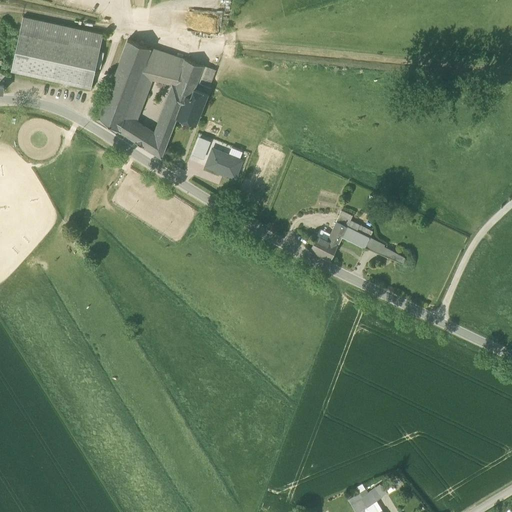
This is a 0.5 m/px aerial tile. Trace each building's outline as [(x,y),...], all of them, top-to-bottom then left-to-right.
[(103,34),(23,17),(20,29),(100,47),(103,34)] [(99,51),(100,47),(20,29),(11,71),(91,88),(96,68),(100,69),(104,52),(99,51)] [(99,118),(120,131),(125,118),(140,77),(145,65),(151,48),(128,40),(99,118)] [(149,66),(148,79),(156,80),(156,68),(160,51),(151,48),(145,65),(149,66)] [(156,80),(175,84),(179,72),(184,60),(160,51),(156,68),(156,80)] [(187,108),(193,89),(202,66),(184,60),(179,72),(175,84),(168,101),(180,105),(187,108)] [(145,65),(140,77),(148,79),(149,66),(145,65)] [(215,71),(202,66),(193,89),(207,94),(215,71)] [(140,77),(125,118),(132,122),(148,79),(140,77)] [(176,117),(196,125),(207,94),(193,89),(187,108),(180,105),(176,117)] [(176,117),(180,105),(168,101),(158,130),(170,134),(176,117)] [(141,128),(132,122),(125,118),(120,131),(136,142),(141,128)] [(148,132),(141,128),(136,142),(143,146),(148,132)] [(155,138),(167,142),(170,134),(158,130),(155,137),(155,138)] [(143,146),(150,150),(155,138),(155,137),(148,132),(143,146)] [(211,141),(199,137),(192,155),(204,159),(211,141)] [(167,142),(155,138),(150,150),(161,158),(167,142)] [(228,155),(239,159),(242,152),(231,148),(228,155)] [(228,155),(212,149),(205,166),(235,178),(242,160),(239,159),(228,155)] [(392,205),(384,204),(382,212),(391,213),(392,205)] [(336,221),(347,227),(350,220),(352,217),(341,212),(336,221)] [(350,220),(347,227),(357,232),(360,224),(350,220)] [(310,250),(330,260),(342,237),(347,227),(336,221),(330,234),(327,240),(317,236),(310,250)] [(357,232),(369,238),(372,231),(360,224),(357,232)] [(398,261),(402,263),(405,258),(375,242),(368,239),(369,238),(357,232),(347,227),(342,237),(364,248),(364,247),(370,250),(398,261)] [(317,236),(327,240),(330,234),(320,229),(317,236)] [(380,485),(376,488),(382,497),(387,494),(380,485)] [(376,488),(371,492),(377,501),(382,497),(376,488)] [(376,502),(377,501),(371,492),(367,495),(362,499),(367,508),(376,502)] [(351,506),(362,499),(359,494),(348,501),(351,506)] [(354,511),(360,511),(367,508),(362,499),(351,506),(354,511)] [(381,511),(382,511),(376,502),(367,508),(369,511),(381,511)]
